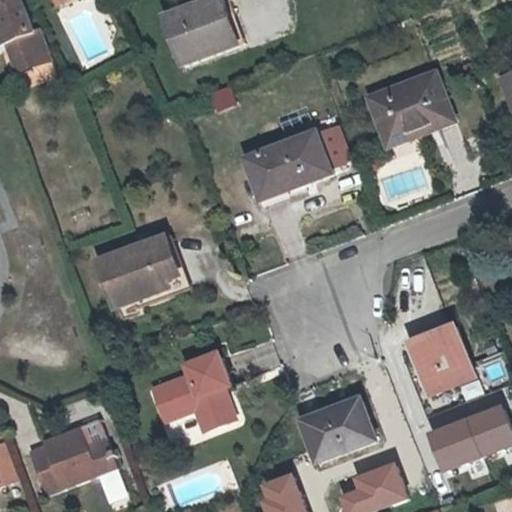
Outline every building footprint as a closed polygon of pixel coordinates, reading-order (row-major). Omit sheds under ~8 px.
[(0,0),(0,29),(5,44),(10,42),(22,75),(58,62),(35,0),(0,0)] [(242,43),(232,11),(228,0),(202,0),(167,11),(184,61),(242,43)] [(237,8),(232,11),(242,43),(247,40),(237,8)] [(454,123),(436,76),(371,100),(387,141),(433,123),(435,129),(454,123)] [(233,85),(213,96),(223,114),(243,103),(233,85)] [(334,174),(314,129),(245,158),(264,203),(334,174)] [(187,282),(169,236),(107,258),(125,305),(187,282)] [(437,337),(438,342),(416,350),(434,396),(479,378),(459,328),(437,337)] [(183,409),(185,416),(198,411),(207,434),(239,421),(227,391),(235,388),(223,356),(191,368),(194,377),(157,391),(167,415),(183,409)] [(485,366),(490,380),(506,376),(501,361),(485,366)] [(382,441),(366,400),(308,422),(323,463),(382,441)] [(511,406),(438,434),(453,475),(511,453),(511,406)] [(169,422),(185,416),(183,409),(167,415),(169,422)] [(53,495),(125,468),(113,438),(106,419),(88,426),(90,431),(75,436),(73,431),(49,440),(50,445),(36,450),(53,495)] [(88,426),(73,431),(75,436),(90,431),(88,426)] [(6,445),(0,446),(0,463),(9,489),(20,484),(6,445)] [(0,491),(9,489),(0,463),(0,491)]
